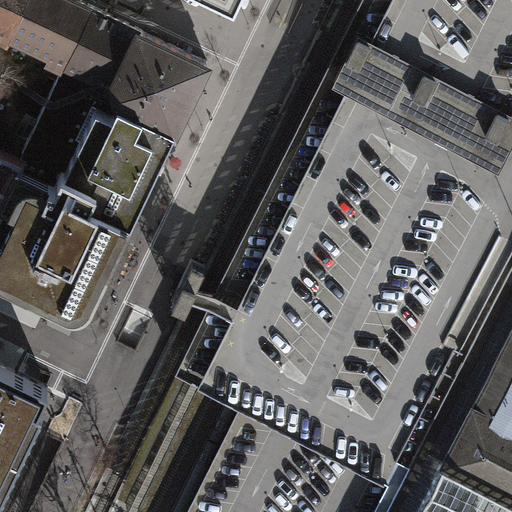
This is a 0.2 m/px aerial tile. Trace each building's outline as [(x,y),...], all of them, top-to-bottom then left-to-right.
[(27,0),(0,0),(0,37),(9,41),(11,35),(27,0)] [(94,5),(84,0),(27,0),(11,35),(51,54),(48,60),(63,68),(67,62),(94,5)] [(511,0),(360,0),(170,380),(239,415),(196,499),(189,511),(414,511),(442,459),(472,399),(511,320),(511,0)] [(112,84),(138,25),(94,5),(67,62),(112,84)] [(90,201),(131,219),(175,127),(209,59),(138,25),(112,84),(67,62),(63,68),(23,151),(66,171),(96,187),(90,201)] [(111,260),(131,219),(90,201),(96,187),(66,171),(23,151),(17,163),(0,199),(0,280),(64,312),(71,314),(78,315),(83,313),(88,310),(92,305),(111,260)] [(0,154),(0,199),(17,163),(0,154)] [(206,265),(192,258),(179,284),(171,301),(185,308),(206,265)] [(511,320),(509,328),(507,332),(472,399),(442,459),(511,494),(511,320)] [(0,496),(34,426),(37,418),(42,409),(38,407),(48,386),(0,362),(0,496)] [(511,511),(511,494),(442,459),(414,511),(511,511)]
